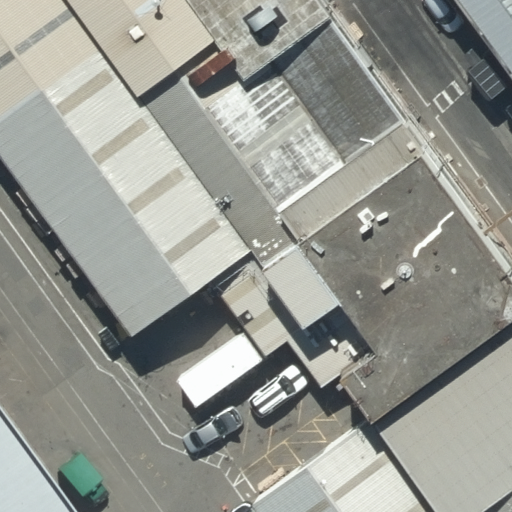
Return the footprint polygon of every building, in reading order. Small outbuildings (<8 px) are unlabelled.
[(290,0),(0,0),(0,103),(135,290),(326,152),(241,35),(290,0)] [(511,0),(481,0),(511,42),(511,0)] [(511,304),(370,409),(438,511),(478,511),(511,485),(511,304)] [(0,511),(89,511),(0,388),(0,511)] [(433,511),(367,416),(255,493),(268,511),(433,511)]
